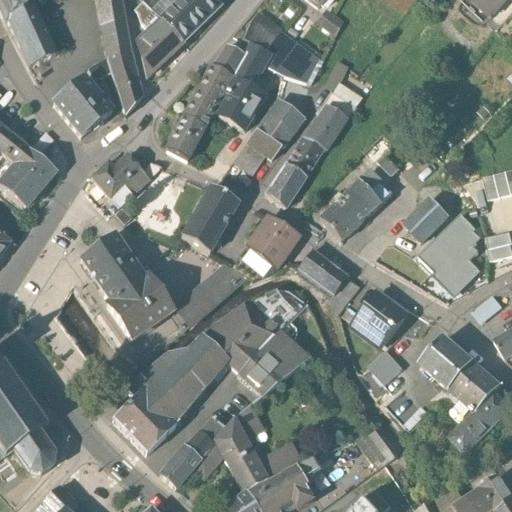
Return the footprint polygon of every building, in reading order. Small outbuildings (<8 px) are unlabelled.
[(6,27),(32,11),(27,0),(0,0),(0,20),(4,28),(6,27)] [(94,0),(101,33),(125,32),(120,0),(94,0)] [(162,0),(146,0),(141,5),(158,23),(174,7),(167,0),(163,0),(163,1),(162,0)] [(158,23),(160,26),(182,48),(220,10),(209,0),(181,0),(174,7),(158,23)] [(326,0),(303,0),(318,11),(326,0)] [(466,0),(463,4),(487,26),(511,0),(466,0)] [(142,30),(149,37),(160,26),(158,23),(141,5),(135,11),(139,21),(142,30)] [(55,61),(32,11),(6,27),(27,74),(55,61)] [(343,25),(326,14),(315,29),(335,40),(343,25)] [(241,45),(246,48),(264,57),(280,36),(282,33),(257,16),(249,28),(241,45)] [(139,62),(145,84),(182,48),(160,26),(149,37),(150,39),(142,48),(148,53),(139,62)] [(101,33),(107,66),(130,61),(125,32),(101,33)] [(317,62),(280,36),(264,57),(269,59),(263,71),(281,80),(304,88),(317,62)] [(246,48),(240,58),(243,60),(236,71),(257,82),(263,71),(269,59),(264,57),(246,48)] [(224,50),(209,72),(230,83),(236,71),(243,60),(240,58),(224,50)] [(140,105),(130,61),(107,66),(111,80),(124,121),(140,105)] [(111,80),(107,66),(90,75),(95,85),(111,80)] [(322,92),(329,96),(331,98),(337,88),(346,71),(337,66),(322,92)] [(206,70),(178,123),(202,136),(230,83),(209,72),(206,70)] [(86,90),(82,85),(52,111),(79,144),(110,119),(86,90)] [(263,103),(233,86),(212,123),(243,140),(263,103)] [(337,88),(331,98),(353,113),(359,102),(337,88)] [(315,118),(316,119),(323,109),(346,123),(353,113),(331,98),(329,96),(315,118)] [(303,125),(274,105),(253,136),(279,153),(282,155),(303,125)] [(346,123),(323,109),(316,119),(301,142),(322,157),(323,157),(346,123)] [(202,136),(178,123),(161,156),(186,168),(203,136),(202,136)] [(28,157),(0,134),(0,159),(14,171),(15,172),(28,157)] [(279,153),(253,136),(243,151),(263,164),(269,168),(279,153)] [(388,139),(364,160),(372,168),(375,164),(390,181),(410,163),(388,139)] [(322,157),(301,142),(284,168),(305,182),(322,157)] [(263,164),(243,151),(231,168),(232,170),(250,182),(263,164)] [(14,171),(0,187),(0,195),(24,216),(55,180),(28,157),(15,172),(14,171)] [(122,192),(130,201),(147,186),(139,177),(133,170),(125,161),(112,172),(106,165),(85,183),(105,206),(122,192)] [(140,163),(133,170),(139,177),(147,170),(140,163)] [(305,182),(284,168),(262,201),(283,215),(305,182)] [(369,173),(358,184),(370,197),(382,187),(369,173)] [(511,175),(482,183),(488,205),(511,198),(511,175)] [(370,197),(358,184),(315,224),(337,248),(381,208),(370,197)] [(235,210),(206,193),(186,227),(177,242),(207,259),(235,210)] [(447,221),(431,205),(403,232),(420,249),(447,221)] [(452,283),(461,292),(478,274),(469,266),(478,257),(472,252),(476,248),(465,237),(472,231),(460,219),(417,262),(445,290),(452,283)] [(296,245),(264,223),(243,253),(245,254),(276,275),(296,245)] [(0,259),(8,249),(0,242),(0,259)] [(80,266),(103,299),(137,276),(113,242),(80,266)] [(345,282),(310,256),(296,275),(331,301),(344,284),(345,282)] [(231,274),(222,269),(171,312),(186,330),(188,329),(190,332),(247,284),(231,274)] [(109,308),(105,311),(130,346),(171,317),(140,274),(137,276),(103,299),(109,308)] [(356,292),(344,284),(331,301),(327,308),(336,321),(356,292)] [(407,319),(376,296),(349,332),(380,355),(407,319)] [(501,313),(492,302),(473,317),(482,329),(501,313)] [(223,371),(235,381),(277,338),(245,311),(213,333),(168,374),(143,398),(142,397),(113,426),(146,459),(175,430),(174,430),(175,429),(174,428),(223,371)] [(511,364),(511,334),(494,345),(507,367),(511,364)] [(296,355),(277,338),(235,381),(257,400),(296,355)] [(473,369),(443,343),(418,372),(448,398),(473,369)] [(379,361),(358,378),(373,397),(383,389),(390,398),(399,390),(401,388),(379,361)] [(44,431),(0,365),(0,464),(12,457),(26,477),(38,479),(49,473),(51,460),(47,454),(57,448),(58,439),(53,432),(44,431)] [(498,391),(473,369),(448,398),(473,420),(491,401),(498,391)] [(385,420),(405,441),(427,419),(399,390),(390,398),(381,407),(390,415),(385,420)] [(491,401),(473,420),(447,446),(464,463),(508,418),(491,401)] [(267,488),(303,469),(292,446),(255,466),(245,446),(264,436),(251,412),(234,426),(225,435),(215,447),(243,498),(246,497),(267,488)] [(214,447),(225,435),(210,424),(183,451),(158,480),(174,495),(215,447),(214,447)] [(267,488),(246,497),(253,511),(284,511),(293,507),(296,511),(303,511),(314,506),(306,492),(309,490),(306,485),(320,476),(313,464),(303,469),(267,488)] [(503,511),(511,506),(511,502),(498,482),(448,511),(503,511)] [(67,511),(72,507),(58,494),(40,510),(38,511),(67,511)] [(388,511),(390,511),(375,494),(355,511),(388,511)] [(253,511),(246,497),(243,498),(232,507),(231,505),(222,511),(253,511)]
